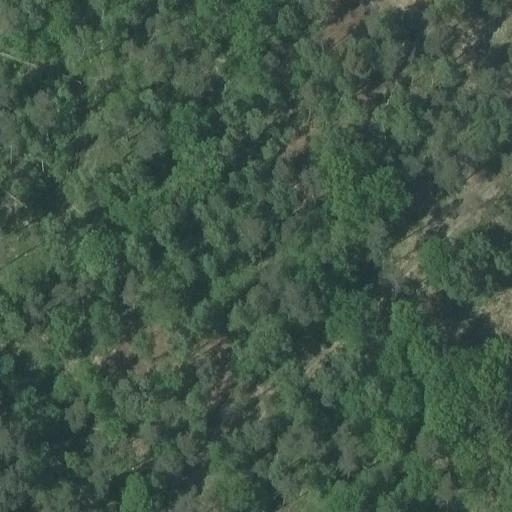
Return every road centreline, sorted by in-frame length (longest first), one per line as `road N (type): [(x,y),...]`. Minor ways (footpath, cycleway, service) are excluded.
road 1 (track): [(511,163),(241,409),(200,452),(170,511)]
road 2 (track): [(0,400),(94,511)]
road 3 (track): [(402,0),(511,83)]
